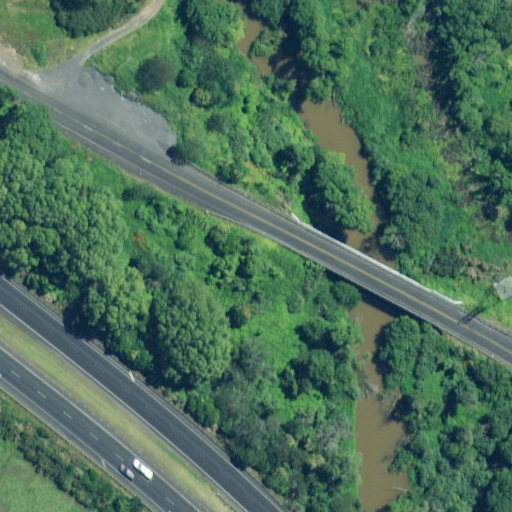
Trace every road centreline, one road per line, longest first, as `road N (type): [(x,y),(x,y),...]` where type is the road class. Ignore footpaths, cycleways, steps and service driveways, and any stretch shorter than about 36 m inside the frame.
road 1 (unclassified): [(0,80),(511,355)]
road 2 (motorway): [(0,290),(261,511)]
road 3 (motorway): [(180,511),(0,364)]
